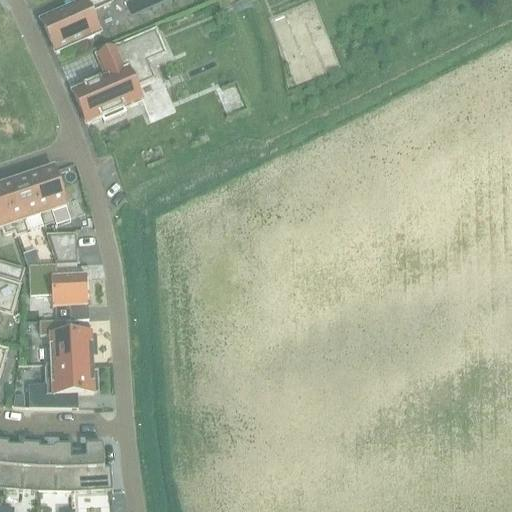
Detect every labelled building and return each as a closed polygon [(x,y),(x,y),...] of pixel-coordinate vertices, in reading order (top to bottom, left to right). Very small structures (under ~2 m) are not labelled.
[(55,55),(99,35),(89,13),(110,3),(108,0),(79,0),(81,3),(40,22),(55,55)] [(96,57),(105,79),(72,93),(86,126),(101,120),(103,125),(125,115),(123,110),(141,103),(135,88),(154,80),(146,63),(164,55),(154,32),(96,57)] [(213,80),(219,103),(237,98),(230,75),(213,80)] [(0,230),(2,230),(4,237),(14,233),(16,238),(27,234),(54,225),(51,214),(65,209),(53,171),(16,183),(0,188),(0,230)] [(54,238),(46,238),(56,267),(76,266),(75,237),(54,238)] [(79,266),(97,266),(96,255),(79,255),(79,266)] [(0,265),(0,278),(20,284),(23,272),(0,265)] [(56,267),(28,268),(29,299),(51,298),(52,309),(69,308),(69,323),(88,322),(87,308),(86,278),(56,279),(56,267)] [(0,312),(10,316),(19,288),(0,282),(0,312)] [(51,366),(91,364),(91,356),(95,356),(94,338),(90,338),(90,336),(67,337),(66,323),(38,324),(39,339),(50,338),(51,366)] [(91,364),(51,366),(44,367),(45,387),(27,388),(28,412),(77,412),(77,410),(70,410),(70,397),(92,396),(92,393),(96,393),(96,375),(92,375),(91,364)] [(23,398),(14,398),(12,410),(24,411),(23,398)] [(3,491),(37,494),(39,447),(30,447),(30,446),(29,446),(29,447),(21,447),(21,449),(8,449),(8,445),(3,491)] [(71,494),(112,492),(110,467),(108,467),(108,469),(104,469),(102,446),(92,447),(92,446),(91,446),(91,447),(84,448),(84,450),(71,451),(71,448),(70,448),(71,494)] [(37,494),(71,494),(70,448),(61,448),(61,447),(60,447),(60,448),(53,448),(53,451),(39,451),(40,447),(39,447),(37,494)] [(124,511),(122,497),(110,499),(112,511),(124,511)]
